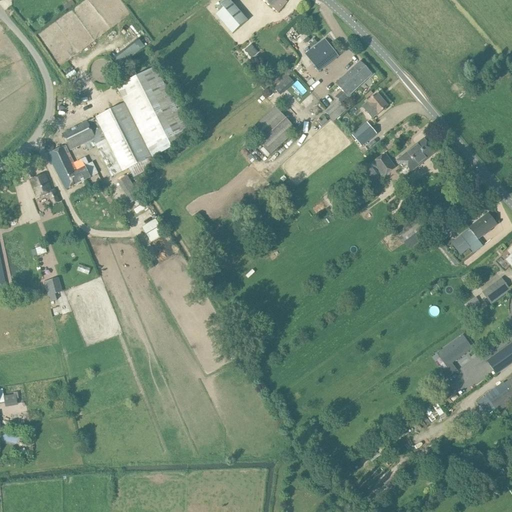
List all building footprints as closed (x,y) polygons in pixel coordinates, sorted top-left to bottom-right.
[(247,22),(232,4),(231,3),(234,0),(222,0),(216,6),(221,12),(216,16),(232,35),(247,22)] [(262,0),(278,13),(287,2),(284,0),(262,0)] [(145,35),(115,60),(120,66),(150,41),(145,35)] [(325,40),(317,46),(305,55),(318,72),(338,57),(325,40)] [(252,58),(258,53),(251,45),(245,50),(252,58)] [(359,85),(371,74),(361,63),(347,76),(352,82),(355,80),(359,85)] [(70,151),(79,146),(84,144),(88,150),(96,146),(112,177),(123,172),(129,169),(134,177),(156,165),(152,158),(191,139),(186,130),(194,127),(181,101),(174,105),(156,68),(117,88),(125,104),(62,135),(70,151)] [(360,86),(359,85),(355,80),(352,82),(347,76),(336,85),(342,91),(336,97),(341,103),(360,86)] [(281,96),(294,83),(288,77),(275,89),(281,96)] [(368,101),(362,107),(372,120),(378,115),(380,113),(388,107),(377,94),(368,101)] [(324,112),(332,121),(345,111),(337,101),(324,112)] [(248,130),(269,154),(295,130),(274,106),(248,130)] [(371,127),(355,140),(362,148),(377,135),(371,127)] [(434,152),(424,140),(398,162),(403,168),(406,165),(411,171),(434,152)] [(46,143),(44,146),(46,149),(50,152),(53,151),(54,148),(54,145),(49,143),(46,143)] [(65,146),(48,154),(65,190),(98,174),(93,163),(89,165),(85,158),(74,164),(65,146)] [(361,172),(370,185),(379,178),(377,177),(380,174),(383,177),(395,168),(385,155),(373,164),(370,166),(369,165),(361,172)] [(45,174),(29,181),(33,190),(36,200),(48,195),(52,206),(49,207),(53,216),(61,212),(58,204),(59,203),(58,201),(55,191),(52,192),(45,174)] [(117,182),(131,204),(141,197),(127,176),(117,182)] [(340,193),(352,211),(369,198),(357,181),(340,193)] [(477,239),(488,231),(496,224),(488,214),(459,237),(473,254),(483,246),(477,239)] [(429,234),(415,216),(395,230),(410,249),(429,234)] [(151,242),(164,234),(155,219),(142,227),(151,242)] [(59,279),(44,282),(47,294),(48,295),(49,295),(55,294),(62,292),(62,289),(59,279)] [(502,279),(488,289),(482,293),(490,304),(496,300),(510,290),(502,279)] [(437,284),(430,289),(433,294),(440,289),(437,284)] [(441,351),(437,354),(447,368),(441,372),(446,379),(457,371),(452,364),(462,356),(473,349),(463,335),(441,351)] [(511,343),(487,362),(496,375),(511,362),(511,343)] [(503,382),(486,395),(498,412),(511,402),(511,372),(505,377),(508,381),(504,384),(503,382)] [(5,408),(18,406),(16,394),(3,396),(5,408)] [(486,396),(476,403),(487,418),(496,411),(486,396)] [(511,462),(502,469),(505,474),(511,470),(511,462)]
